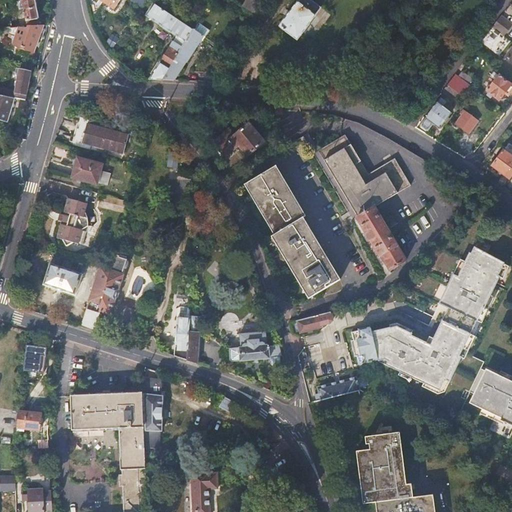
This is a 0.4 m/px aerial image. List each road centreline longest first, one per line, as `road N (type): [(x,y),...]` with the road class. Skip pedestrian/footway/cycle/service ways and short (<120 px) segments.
road 1 (residential): [(293,417),(299,392),(281,313),(248,234),(166,127),(154,98)]
road 2 (residential): [(468,172),(331,103),(154,98)]
road 3 (secondary): [(226,384),(0,311)]
road 4 (residential): [(36,160),(0,297)]
